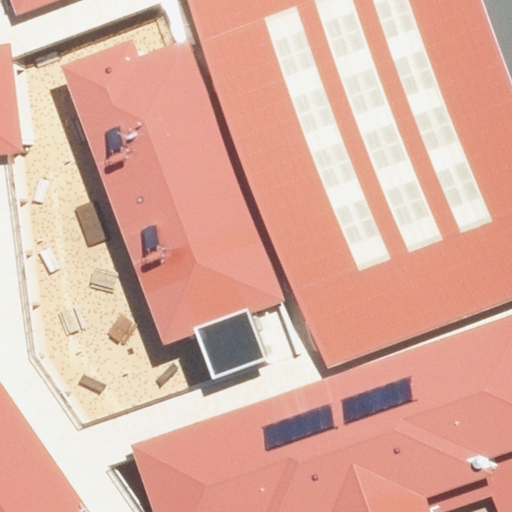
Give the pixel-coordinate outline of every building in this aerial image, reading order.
[(18,0),(21,7),(24,17),(69,0),(18,0)] [(511,70),(484,0),(188,0),(204,39),(303,290),(330,359),(511,288),(511,70)] [(303,290),(204,39),(181,47),(139,62),(130,39),(56,65),(156,343),(253,308),(303,290)] [(0,155),(11,154),(25,153),(14,61),(13,48),(0,49),(0,155)] [(511,511),(511,311),(332,375),(130,445),(136,460),(153,511),(445,511),(492,496),(498,511),(511,511)] [(89,511),(0,386),(0,511),(89,511)]
